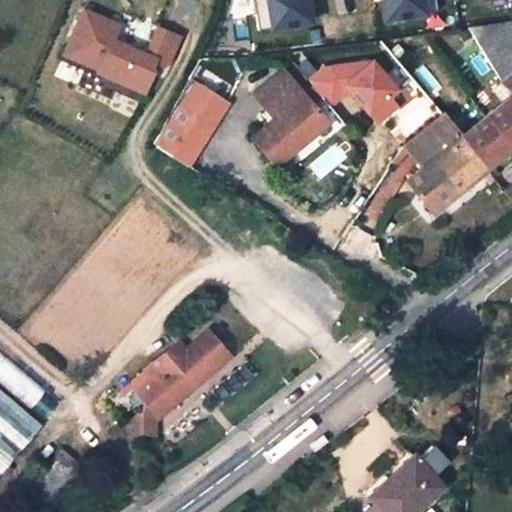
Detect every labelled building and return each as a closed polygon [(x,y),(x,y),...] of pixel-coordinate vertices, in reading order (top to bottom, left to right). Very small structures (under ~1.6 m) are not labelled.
[(257,0),(259,28),(318,24),(316,0),(257,0)] [(381,0),(383,18),(436,15),(434,0),(381,0)] [(120,37),(125,22),(83,5),(62,59),(150,92),(161,63),(171,67),(184,33),(158,23),(148,48),(120,37)] [(509,93),(511,91),(511,19),(466,26),(498,79),(509,93)] [(303,145),(327,126),(311,107),(330,92),(319,80),(301,95),(280,68),(251,93),(273,118),(250,137),(271,161),(298,139),(303,145)] [(154,145),(187,167),(190,164),(226,102),(193,82),(154,145)] [(511,96),(509,93),(457,137),(483,169),(511,146),(511,96)] [(431,104),(393,135),(402,147),(420,167),(404,179),(430,212),(478,173),(483,169),(457,137),(431,104)] [(276,167),(303,145),(298,139),(271,161),(276,167)] [(490,178),(483,169),(478,173),(486,182),(490,178)] [(511,184),(502,192),(511,204),(511,184)] [(157,372),(135,391),(142,399),(157,416),(226,357),(205,332),(183,350),(177,343),(150,364),(157,372)] [(0,353),(0,379),(31,407),(44,393),(0,353)] [(0,433),(19,450),(41,426),(0,391),(0,433)] [(157,416),(142,399),(137,413),(129,420),(140,435),(154,435),(157,416)] [(140,435),(129,420),(119,428),(131,443),(140,435)] [(0,472),(19,450),(0,433),(0,472)] [(44,511),(83,467),(60,449),(40,473),(31,466),(12,489),(20,497),(6,511),(44,511)] [(368,495),(383,511),(412,511),(440,487),(411,456),(368,495)]
